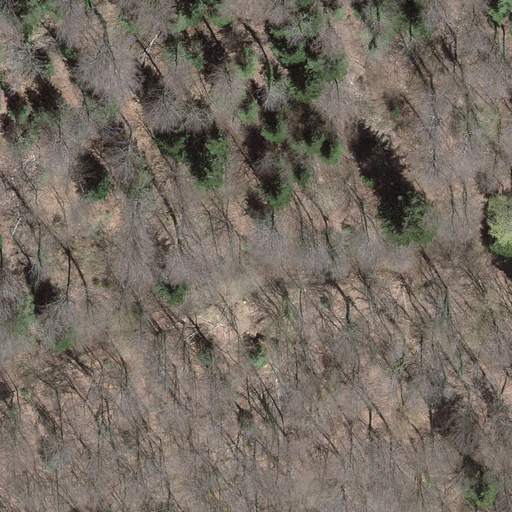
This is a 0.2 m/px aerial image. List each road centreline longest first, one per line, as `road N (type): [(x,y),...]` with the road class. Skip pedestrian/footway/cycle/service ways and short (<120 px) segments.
road 1 (track): [(0,366),(261,266),(383,258),(511,276)]
road 2 (track): [(0,73),(163,0)]
